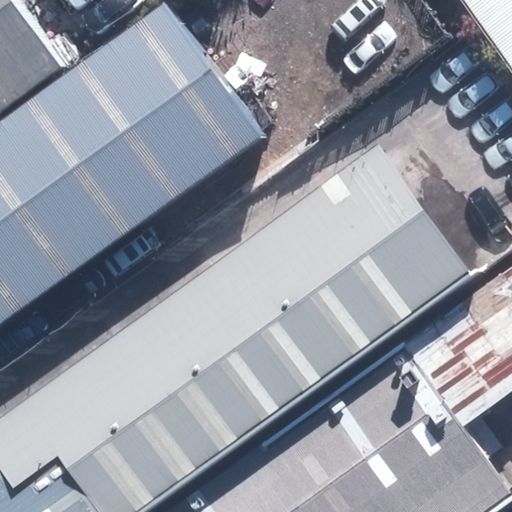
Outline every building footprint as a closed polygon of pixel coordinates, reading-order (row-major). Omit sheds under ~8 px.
[(0,0),(0,137),(84,79),(27,0),(0,0)] [(511,0),(454,0),(511,82),(511,0)] [(0,137),(0,354),(291,151),(189,5),(84,79),(0,137)] [(0,429),(0,511),(166,511),(501,272),(404,139),(0,429)] [(511,264),(501,272),(166,511),(509,511),(511,510),(511,476),(476,428),(511,401),(511,264)]
